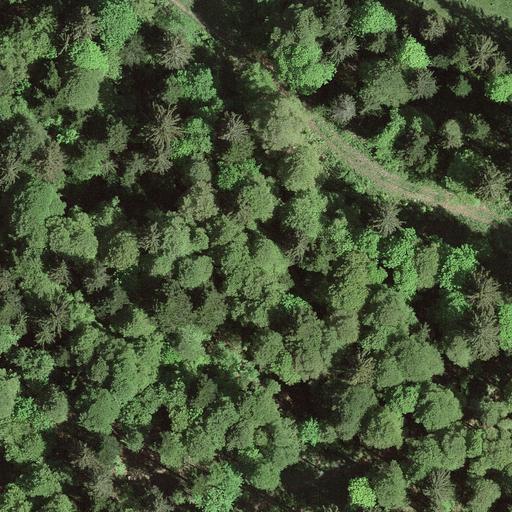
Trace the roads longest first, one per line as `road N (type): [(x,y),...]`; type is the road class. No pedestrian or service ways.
road 1 (track): [(511,220),(389,179),(355,159),(195,0)]
road 2 (track): [(233,511),(366,449),(439,430),(511,381)]
